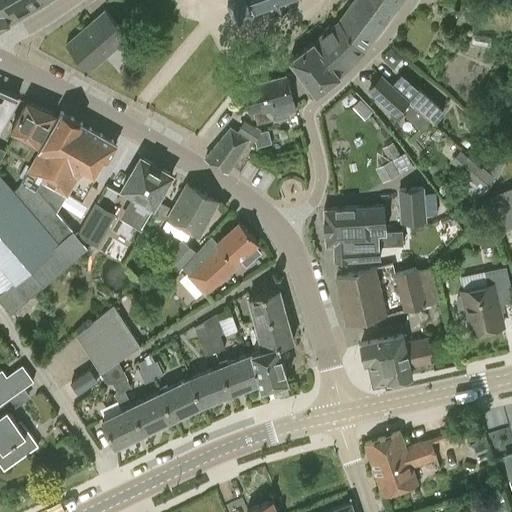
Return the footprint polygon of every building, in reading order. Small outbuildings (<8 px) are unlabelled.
[(0,0),(0,25),(45,0),(0,0)] [(231,0),(233,4),(243,0),(251,0),(254,6),(268,1),(270,6),(271,5),(273,12),(289,6),(286,0),(231,0)] [(354,0),(340,19),(365,48),(401,0),(354,0)] [(92,21),(66,44),(89,70),(104,57),(122,41),(128,36),(106,9),(92,21)] [(365,48),(340,19),(339,21),(314,41),(340,73),(363,51),(365,48)] [(340,73),(314,41),(290,59),(316,93),(335,78),(340,73)] [(381,72),(367,89),(396,114),(394,116),(398,119),(404,113),(419,126),(428,116),(432,120),(442,108),(419,87),(410,97),(381,72)] [(249,112),(252,111),(256,124),(274,119),(273,115),(294,109),(285,75),(242,87),(249,112)] [(0,89),(0,127),(18,97),(0,89)] [(10,129),(15,132),(7,147),(25,157),(33,142),(37,144),(55,113),(26,100),(10,129)] [(60,111),(47,134),(67,145),(80,122),(60,111)] [(237,130),(237,131),(248,138),(255,142),(255,141),(260,131),(261,130),(244,119),(237,130)] [(0,266),(12,281),(0,291),(0,300),(11,313),(87,247),(72,230),(56,212),(66,194),(67,195),(78,174),(82,168),(98,132),(80,122),(67,145),(58,162),(38,150),(29,165),(26,163),(19,175),(22,177),(17,186),(13,190),(0,174),(0,266)] [(230,166),(248,138),(237,131),(230,127),(204,157),(227,171),(230,166)] [(117,143),(98,132),(82,168),(93,174),(103,157),(108,159),(117,143)] [(67,145),(47,134),(38,150),(58,162),(67,145)] [(483,167),(481,168),(460,149),(451,160),(472,179),(462,192),(478,205),(486,192),(484,190),(496,178),(483,167)] [(403,153),(376,163),(381,178),(409,167),(403,153)] [(141,226),(153,207),(172,174),(140,156),(121,188),(135,196),(132,202),(138,206),(130,220),(141,226)] [(198,235),(218,200),(185,182),(166,217),(198,235)] [(511,186),(489,197),(503,230),(511,227),(511,228),(511,186)] [(398,189),(400,220),(447,218),(446,204),(434,205),(434,188),(424,189),(424,188),(398,189)] [(97,246),(116,214),(96,203),(78,235),(97,246)] [(354,231),(386,228),(384,204),(323,208),(324,224),(330,223),(330,219),(341,218),(343,235),(354,234),(354,231)] [(330,223),(324,224),(325,244),(333,244),(334,258),(346,257),(346,259),(379,257),(379,244),(403,243),(402,229),(386,229),(386,228),(354,231),(354,234),(343,235),(341,218),(330,219),(330,223)] [(217,241),(215,238),(214,239),(217,242),(219,245),(211,251),(218,259),(225,252),(234,262),(235,261),(238,265),(240,264),(237,260),(240,257),(246,265),(262,251),(255,243),(257,242),(239,221),(217,241)] [(214,239),(215,238),(212,235),(197,251),(184,267),(189,273),(188,274),(205,294),(238,265),(235,261),(234,262),(225,252),(218,259),(211,251),(219,245),(217,242),(214,239)] [(184,267),(197,251),(183,238),(164,259),(179,272),(184,267)] [(437,300),(430,266),(395,274),(404,310),(423,305),(438,301),(437,300)] [(461,290),(462,294),(458,295),(457,299),(459,310),(463,312),(466,312),(471,333),(502,326),(497,305),(511,301),(511,295),(505,266),(484,271),(487,284),(461,290)] [(340,275),(335,276),(347,324),(387,314),(375,267),(340,275)] [(255,323),(286,314),(279,288),(248,297),(255,323)] [(118,360),(119,360),(141,345),(114,304),(76,334),(100,372),(118,360)] [(203,320),(215,351),(225,347),(220,334),(224,331),(217,312),(203,320)] [(286,314),(255,323),(262,347),(251,350),(252,352),(278,344),(293,340),(286,314)] [(215,351),(203,320),(195,325),(206,355),(215,351)] [(429,335),(404,339),(403,333),(360,343),(364,363),(368,362),(373,383),(412,375),(410,365),(433,361),(429,335)] [(278,344),(252,352),(250,352),(260,381),(261,386),(287,379),(278,344)] [(250,352),(220,364),(231,392),(260,381),(250,352)] [(153,378),(144,359),(138,362),(141,367),(138,369),(145,382),(153,378)] [(144,359),(153,378),(163,373),(156,360),(147,364),(144,359)] [(130,386),(119,360),(118,360),(100,372),(108,383),(112,382),(117,392),(114,393),(122,408),(102,418),(114,446),(118,444),(120,449),(135,442),(133,437),(143,432),(124,389),(127,388),(130,386)] [(1,369),(0,369),(0,401),(33,380),(22,364),(6,375),(1,369)] [(231,392),(220,364),(189,376),(201,404),(202,404),(231,392)] [(78,393),(97,379),(89,367),(69,381),(78,393)] [(189,376),(159,391),(172,418),(201,404),(189,376)] [(0,401),(0,464),(3,469),(38,444),(20,419),(16,422),(8,412),(30,397),(23,387),(33,380),(0,401)] [(124,389),(127,388),(124,389),(143,432),(172,418),(159,391),(132,404),(124,389)] [(431,437),(405,446),(400,431),(363,444),(381,494),(417,482),(412,467),(439,458),(431,437)] [(276,511),(272,500),(246,510),(246,511),(276,511)] [(353,511),(350,502),(320,511),(353,511)]
